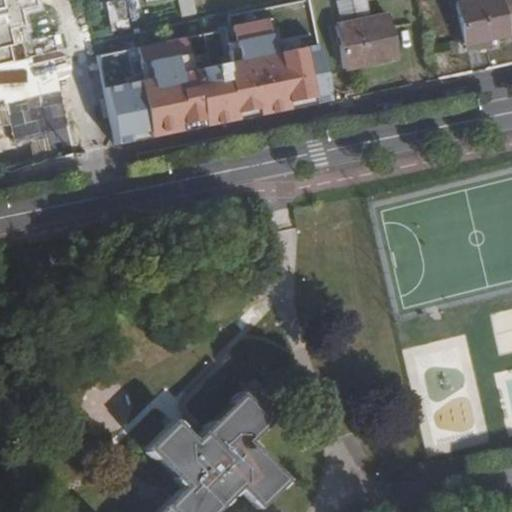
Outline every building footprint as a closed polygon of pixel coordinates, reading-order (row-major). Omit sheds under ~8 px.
[(0,0),(0,65),(11,63),(8,47),(23,44),(16,11),(32,7),(30,0),(0,0)] [(130,28),(124,0),(113,0),(105,2),(111,31),(130,28)] [(192,0),(178,0),(181,14),(195,11),(192,0)] [(336,0),(339,14),(369,9),(367,0),(336,0)] [(464,44),(491,38),(506,36),(499,0),(473,0),(455,4),(464,44)] [(397,58),(388,15),(333,26),(341,69),(397,58)] [(269,17),(94,56),(114,145),(217,124),(327,101),(315,42),(277,50),(269,17)] [(31,53),(57,47),(54,36),(28,42),(31,53)] [(492,45),(491,38),(464,44),(465,50),(492,45)] [(41,123),(74,116),(61,57),(28,64),(41,123)] [(267,422),(238,393),(190,442),(170,421),(142,450),(180,487),(154,511),(212,511),(236,489),(257,509),(285,480),(247,442),(267,422)]
